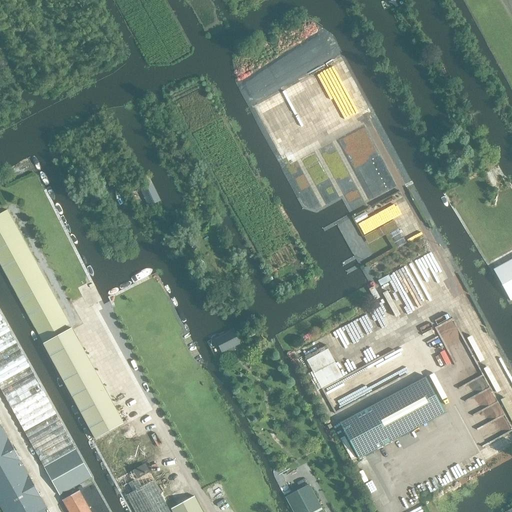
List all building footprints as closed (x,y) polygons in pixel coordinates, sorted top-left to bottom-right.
[(153,184),(140,190),(148,207),(161,201),(153,184)] [(43,343),(72,328),(66,318),(7,210),(0,213),(0,263),(2,268),(11,283),(19,298),(27,314),(34,326),(42,341),(43,343)] [(377,239),(391,231),(387,223),(373,231),(377,239)] [(201,247),(196,237),(189,241),(194,251),(201,247)] [(510,301),(511,300),(511,259),(494,269),(510,301)] [(390,273),(379,279),(382,285),(393,280),(390,273)] [(403,315),(430,301),(422,285),(418,287),(420,293),(414,296),(410,288),(394,297),(403,315)] [(0,388),(44,467),(75,449),(0,313),(0,388)] [(474,349),(474,353),(511,428),(511,374),(494,338),(483,339),(483,332),(479,332),(478,325),(476,325),(468,329),(469,336),(472,334),(474,350),(474,349)] [(123,423),(72,328),(43,343),(95,438),(123,423)] [(215,339),(222,353),(239,343),(232,330),(215,339)] [(320,387),(343,376),(330,347),(306,359),(320,387)] [(324,388),(337,416),(373,399),(369,391),(386,383),(381,372),(378,374),(372,362),(332,381),(333,384),(324,388)] [(445,413),(426,377),(339,422),(359,459),(445,413)] [(0,506),(3,511),(48,511),(12,446),(0,425),(0,506)] [(76,449),(75,449),(44,467),(59,495),(92,477),(76,449)] [(285,497),(293,511),(322,511),(308,485),(285,497)] [(62,501),(68,511),(91,511),(82,497),(79,491),(62,501)] [(171,508),(172,511),(202,511),(194,496),(171,508)]
